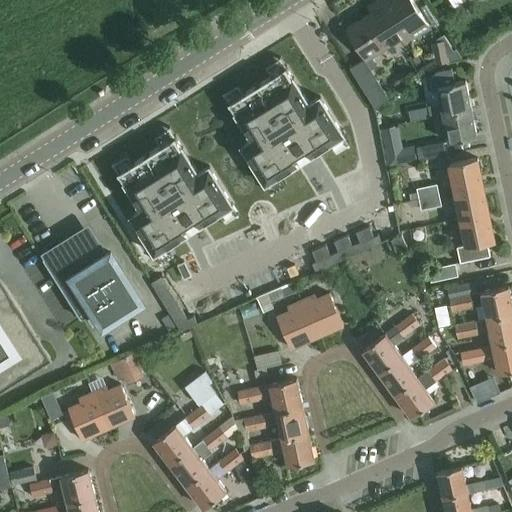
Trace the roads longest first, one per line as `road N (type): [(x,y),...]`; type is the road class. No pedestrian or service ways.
road 1 (tertiary): [(292,0),(0,186)]
road 2 (residential): [(337,489),(309,385),(326,357),(357,363),(423,451)]
road 3 (residential): [(511,207),(485,84),(494,55),(511,42)]
road 4 (residential): [(111,511),(103,465),(129,446),(150,454),(193,511)]
